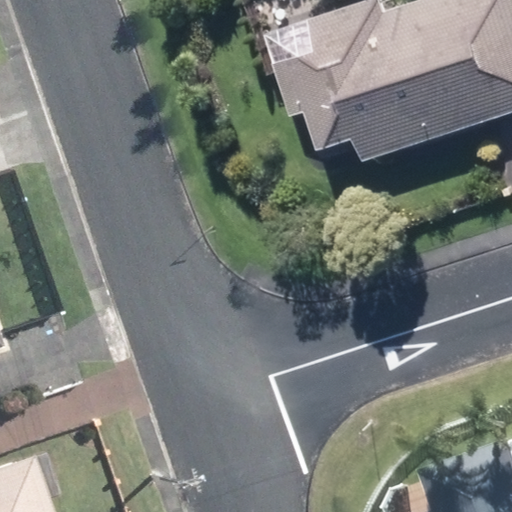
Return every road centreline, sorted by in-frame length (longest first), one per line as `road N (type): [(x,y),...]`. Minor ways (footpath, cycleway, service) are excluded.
road 1 (residential): [(71,0),(217,406)]
road 2 (residential): [(511,305),(217,406)]
